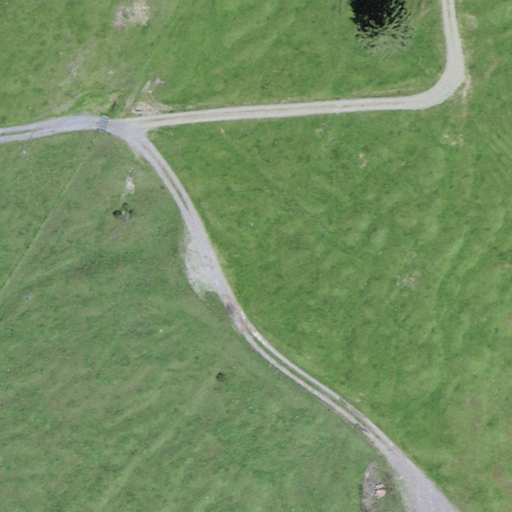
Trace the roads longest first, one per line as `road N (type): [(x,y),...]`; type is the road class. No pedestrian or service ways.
road 1 (track): [(125,125),(195,219),(255,339),(345,409),(450,511)]
road 2 (track): [(444,0),(454,63),(448,83),(431,97),(125,125)]
road 3 (track): [(125,125),(0,135)]
